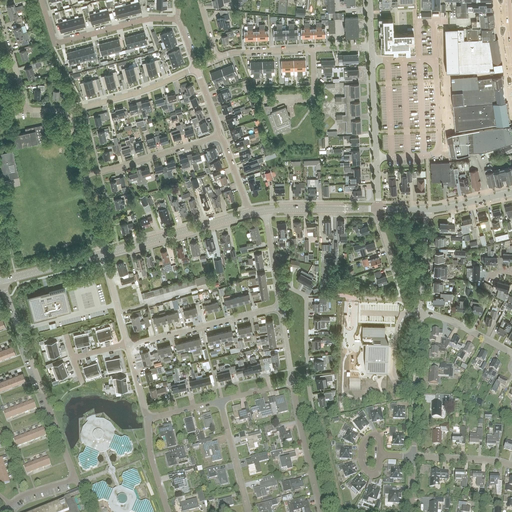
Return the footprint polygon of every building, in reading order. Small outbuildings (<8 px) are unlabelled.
[(327,0),(328,13),(335,13),(334,0),(327,0)] [(442,12),(442,5),(440,5),(439,0),(422,0),(423,10),(440,10),(440,12),(442,12)] [(461,12),(461,6),(456,6),(456,1),(459,0),(458,0),(451,0),(452,9),(452,12),(456,12),(461,12)] [(461,0),(461,6),(461,12),(468,12),(468,2),(485,2),(492,1),(491,0),(461,0)] [(131,4),(127,5),(129,15),(135,13),(132,1),(130,2),(131,4)] [(134,1),(132,1),(135,13),(141,11),(141,12),(142,12),(139,2),(135,3),(134,1)] [(468,2),(468,12),(492,12),(492,11),(492,4),(492,3),(492,1),(485,2),(468,2)] [(21,9),(24,8),(23,5),(20,6),(15,7),(14,4),(7,6),(8,13),(21,9)] [(119,7),(114,8),(117,18),(123,16),(120,4),(118,5),(119,7)] [(122,4),(120,4),(123,16),(129,15),(127,5),(123,6),(122,4)] [(17,13),(22,12),(21,9),(8,13),(10,19),(15,18),(16,23),(22,21),(21,16),(18,17),(17,13)] [(100,12),(96,13),(98,23),(104,21),(101,9),(99,10),(100,12)] [(103,9),(101,9),(104,21),(110,19),(110,20),(111,20),(108,10),(103,11),(103,9)] [(94,13),(89,15),(92,25),(92,24),(98,23),(96,13),(95,11),(93,11),(94,13)] [(221,15),(221,18),(217,19),(219,26),(222,25),(223,30),(231,28),(229,23),(225,24),(224,20),(229,18),(228,14),(227,13),(221,15)] [(472,29),(485,28),(485,26),(494,25),(493,14),(493,13),(476,15),(476,21),(471,21),(472,29)] [(78,15),(76,16),(79,28),(85,26),(85,27),(86,26),(83,16),(78,17),(78,15)] [(75,18),(71,19),(73,29),(79,28),(76,16),(74,16),(75,18)] [(346,38),(359,37),(358,17),(345,18),(345,26),(344,26),(344,29),(345,29),(346,38)] [(63,21),(58,23),(61,33),(61,32),(67,31),(64,19),(62,20),(63,21)] [(66,19),(64,19),(67,31),(73,29),(71,19),(66,21),(66,19)] [(380,52),(414,53),(413,33),(393,34),(392,19),(380,20),(381,42),(380,42),(380,52)] [(15,35),(23,33),(27,31),(25,25),(24,26),(22,21),(16,23),(18,27),(13,29),(15,35)] [(467,41),(489,40),(495,39),(493,28),(485,28),(472,29),(466,29),(467,41)] [(226,36),(222,37),(224,44),(229,43),(228,38),(234,36),(232,30),(226,32),(226,36)] [(498,38),(495,39),(489,40),(467,41),(465,41),(464,30),(448,30),(450,73),(472,72),(503,71),(498,38)] [(162,42),(163,42),(163,41),(175,37),(172,31),(168,32),(167,32),(167,33),(160,35),(162,42)] [(21,46),(29,43),(28,39),(28,35),(27,32),(15,35),(17,42),(20,41),(21,46)] [(144,32),(138,34),(141,46),(149,44),(148,39),(146,39),(146,37),(144,32)] [(131,36),(134,47),(141,46),(138,34),(131,36)] [(131,36),(124,37),(128,49),(134,47),(131,36)] [(175,37),(163,41),(163,42),(166,48),(177,44),(175,37)] [(112,41),(115,52),(122,51),(119,39),(112,41)] [(112,41),(105,42),(109,54),(115,52),(112,41)] [(99,44),(102,56),(109,54),(105,42),(99,44)] [(26,53),(32,51),(30,46),(24,47),(25,51),(20,52),(23,60),(28,59),(26,53)] [(86,48),(90,59),(89,59),(89,60),(96,59),(93,46),(86,48)] [(86,48),(80,49),(83,61),(89,59),(90,59),(86,48)] [(80,49),(73,51),(76,63),(83,61),(80,49)] [(179,50),(168,54),(170,60),(182,56),(179,50)] [(73,51),(67,53),(68,57),(68,58),(69,60),(67,60),(68,65),(76,63),(73,51)] [(356,54),(338,55),(339,61),(343,61),(343,64),(351,64),(351,63),(358,63),(357,56),(356,56),(356,54)] [(184,63),(182,56),(170,60),(173,67),(179,65),(180,65),(180,64),(184,63)] [(157,60),(150,62),(153,75),(154,74),(158,73),(157,72),(161,71),(157,60)] [(42,66),(40,62),(29,65),(30,68),(25,69),(28,79),(35,77),(32,69),(42,66)] [(153,75),(150,62),(142,64),(145,75),(149,75),(153,74),(153,75)] [(233,64),(227,67),(231,77),(234,75),(236,80),(239,79),(237,74),(233,64)] [(129,68),(133,81),(137,80),(137,79),(140,78),(137,66),(129,68)] [(129,68),(129,67),(121,69),(125,82),(128,81),(128,82),(132,81),(133,81),(129,68)] [(221,69),(225,79),(227,84),(230,83),(228,78),(231,77),(227,67),(221,69)] [(227,84),(225,79),(221,69),(216,71),(220,81),(223,80),(225,85),(227,84)] [(352,76),(358,76),(358,69),(347,70),(347,73),(344,73),(344,80),(352,80),(352,76)] [(210,73),(214,83),(216,88),(218,87),(216,82),(220,81),(216,71),(210,73)] [(108,74),(108,75),(109,75),(112,88),(112,87),(116,86),(116,85),(119,84),(116,72),(108,74)] [(112,88),(109,75),(108,75),(101,77),(104,88),(107,88),(108,88),(112,87),(112,88)] [(476,76),(451,78),(451,88),(453,107),(481,105),(505,102),(505,100),(503,88),(503,87),(479,91),(478,80),(477,76),(476,76)] [(480,79),(478,80),(479,91),(503,87),(502,80),(503,80),(503,79),(503,78),(503,77),(502,77),(501,77),(501,76),(500,76),(499,76),(498,76),(498,77),(495,77),(494,77),(494,76),(493,77),(492,77),(487,78),(486,78),(485,78),(485,79),(483,79),(482,78),(481,78),(481,79),(480,79)] [(95,79),(88,81),(91,94),(92,94),(96,93),(95,92),(99,91),(95,79)] [(88,81),(80,83),(83,95),(87,94),(87,95),(91,94),(88,81)] [(184,99),(192,96),(191,93),(194,92),(193,88),(194,88),(193,85),(192,86),(191,85),(188,86),(187,84),(186,83),(180,85),(182,90),(186,88),(187,91),(185,92),(185,94),(183,95),(184,99)] [(344,97),(335,97),(335,104),(345,103),(345,114),(336,115),(336,122),(346,121),(346,133),(356,132),(361,132),(360,120),(355,120),(354,114),(360,114),(359,102),(354,102),(354,97),(359,96),(359,84),(354,84),(344,85),(344,97)] [(44,91),(44,86),(38,86),(38,90),(34,90),(34,98),(40,98),(41,91),(44,91)] [(228,87),(222,89),(220,90),(221,93),(217,94),(218,97),(217,97),(218,101),(220,101),(220,102),(232,97),(228,87)] [(59,96),(66,94),(65,89),(56,88),(56,91),(54,91),(53,99),(59,99),(59,96)] [(166,100),(168,108),(169,111),(173,110),(172,104),(171,101),(177,100),(175,94),(174,94),(174,93),(172,94),(172,95),(168,96),(169,99),(166,100)] [(192,96),(184,99),(180,100),(181,103),(183,102),(183,104),(188,102),(191,101),(193,106),(199,104),(199,103),(198,101),(197,101),(196,97),(193,98),(192,96)] [(168,108),(166,100),(164,100),(163,97),(159,98),(158,97),(156,98),(156,99),(155,99),(157,105),(160,104),(161,108),(162,108),(163,110),(168,108)] [(146,113),(152,112),(149,101),(148,101),(148,100),(145,101),(145,102),(142,103),(142,106),(140,107),(141,112),(143,119),(148,118),(146,113)] [(481,105),(453,107),(455,131),(458,131),(494,125),(511,123),(510,122),(507,102),(505,102),(481,105)] [(233,110),(230,103),(221,106),(223,110),(222,110),(223,114),(233,110)] [(131,115),(141,112),(140,107),(137,107),(136,104),(133,105),(132,104),(130,105),(130,106),(129,106),(131,112),(130,112),(131,115)] [(122,108),(122,107),(119,108),(115,109),(116,111),(111,113),(113,121),(125,118),(123,107),(122,108)] [(289,115),(288,115),(285,107),(271,112),(271,114),(267,115),(275,135),(292,128),(290,123),(291,123),(290,119),(291,118),(289,115)] [(196,122),(201,120),(200,118),(203,117),(202,113),(203,113),(202,110),(201,111),(201,110),(195,112),(197,117),(191,119),(193,124),(195,123),(196,122)] [(242,114),(241,111),(234,113),(235,116),(232,117),(233,118),(226,120),(229,127),(235,125),(237,124),(238,123),(236,118),(238,118),(237,115),(242,114)] [(99,117),(95,118),(96,126),(102,124),(101,121),(105,120),(109,119),(107,112),(98,115),(99,117)] [(201,120),(196,122),(195,123),(197,127),(200,126),(202,131),(208,129),(208,128),(208,126),(207,126),(205,122),(202,123),(201,120)] [(181,126),(183,134),(186,133),(187,136),(191,135),(191,136),(194,135),(193,134),(194,134),(191,124),(185,126),(185,123),(180,125),(181,126)] [(450,136),(448,137),(451,152),(451,156),(458,157),(460,157),(469,155),(468,153),(484,152),(510,144),(511,143),(511,123),(511,124),(503,126),(503,128),(503,127),(467,132),(455,134),(450,136)] [(16,148),(45,141),(42,125),(25,129),(26,133),(14,135),(16,148)] [(181,135),(183,134),(181,126),(180,125),(176,126),(177,130),(171,132),(172,135),(173,134),(174,140),(175,140),(175,141),(178,140),(178,139),(181,138),(181,135)] [(105,133),(109,132),(108,128),(104,129),(104,131),(98,133),(100,142),(107,141),(105,133)] [(233,139),(238,137),(238,136),(243,135),(240,128),(236,130),(235,129),(230,131),(233,139)] [(259,132),(248,136),(250,141),(256,139),(255,137),(260,135),(259,132)] [(130,137),(129,135),(128,135),(129,139),(132,149),(135,149),(136,152),(140,151),(143,151),(143,150),(143,149),(140,140),(135,142),(134,137),(133,137),(130,137)] [(156,136),(158,142),(161,141),(162,144),(165,143),(166,144),(168,143),(168,142),(169,142),(167,136),(161,137),(161,135),(156,136)] [(153,148),(152,147),(156,146),(155,143),(158,142),(156,136),(146,139),(149,148),(150,147),(150,148),(153,148)] [(351,138),(350,136),(344,136),(344,139),(347,139),(347,142),(351,142),(351,145),(352,145),(354,145),(355,144),(359,144),(359,138),(351,138)] [(130,150),(132,149),(129,139),(125,141),(126,145),(121,146),(121,143),(118,144),(119,150),(122,149),(123,155),(124,155),(125,156),(127,155),(127,154),(131,153),(130,150)] [(249,142),(248,139),(242,141),(242,140),(235,143),(237,149),(241,148),(242,150),(245,149),(243,144),(249,142)] [(264,143),(261,144),(263,148),(264,151),(265,154),(270,152),(266,142),(264,143)] [(121,155),(120,152),(118,144),(112,145),(114,152),(117,154),(118,156),(121,155)] [(511,150),(511,148),(510,145),(503,148),(503,147),(500,148),(484,152),(485,154),(484,154),(487,159),(490,158),(487,154),(499,150),(499,151),(504,149),(506,153),(511,150)] [(208,156),(210,160),(216,158),(215,156),(217,155),(216,151),(217,151),(216,148),(215,149),(214,148),(209,150),(211,155),(208,156)] [(242,151),(241,151),(242,155),(239,156),(241,161),(248,159),(250,158),(251,157),(250,154),(251,154),(249,148),(245,149),(242,150),(242,151)] [(112,151),(109,152),(109,150),(106,151),(107,152),(103,153),(103,156),(102,156),(103,161),(111,159),(110,156),(113,155),(112,151)] [(4,181),(18,178),(17,171),(13,151),(0,153),(0,164),(2,174),(4,181)] [(264,156),(266,160),(276,156),(274,152),(264,156)] [(191,159),(192,165),(194,170),(198,169),(196,164),(196,161),(201,159),(200,155),(199,153),(198,153),(196,153),(196,154),(192,155),(193,158),(191,159)] [(182,168),(192,165),(191,159),(188,160),(187,157),(183,158),(183,157),(180,158),(180,159),(182,168)] [(249,165),(243,167),(245,173),(253,170),(258,168),(259,167),(257,163),(263,161),(261,157),(248,162),(249,165)] [(216,158),(210,160),(206,162),(208,167),(214,165),(216,169),(222,167),(223,166),(221,163),(220,164),(219,160),(217,161),(216,158)] [(165,167),(167,172),(169,178),(173,177),(170,168),(176,167),(174,161),(173,161),(173,160),(171,161),(171,162),(167,163),(168,166),(165,167)] [(453,167),(450,168),(449,162),(430,163),(431,172),(432,172),(432,173),(431,173),(432,182),(442,181),(442,183),(441,183),(441,185),(443,185),(443,184),(447,184),(447,185),(449,186),(455,186),(453,167)] [(167,172),(165,167),(162,168),(162,165),(158,166),(157,165),(155,166),(155,167),(154,167),(156,173),(161,171),(162,174),(167,172)] [(511,166),(493,172),(491,169),(485,170),(488,184),(490,183),(491,185),(495,184),(496,186),(501,184),(501,182),(503,182),(502,180),(505,179),(506,181),(508,181),(509,183),(511,181),(511,166)] [(354,172),(354,175),(360,175),(360,169),(351,169),(351,167),(344,167),(344,172),(351,172),(351,173),(354,172)] [(140,175),(143,183),(146,182),(147,182),(145,176),(151,175),(149,168),(148,169),(148,168),(145,169),(145,170),(141,171),(142,174),(140,175)] [(474,190),(480,189),(479,186),(480,185),(480,181),(480,179),(479,179),(478,170),(470,172),(472,181),(471,182),(472,187),(474,187),(474,190)] [(222,176),(220,171),(212,174),(215,181),(217,180),(220,179),(222,185),(228,182),(227,182),(228,181),(227,179),(226,179),(225,175),(222,176)] [(143,183),(140,175),(137,175),(136,172),(133,173),(132,172),(129,173),(130,174),(129,175),(130,177),(127,177),(128,182),(131,181),(137,179),(138,185),(143,183)] [(361,181),(360,175),(354,175),(348,175),(348,184),(356,184),(356,181),(361,181)] [(123,177),(113,179),(114,182),(110,183),(112,190),(117,189),(116,185),(121,184),(121,186),(125,185),(123,177)] [(199,184),(197,177),(190,180),(193,188),(199,186),(199,184)] [(396,186),(395,180),(395,177),(388,177),(388,187),(390,187),(390,195),(396,194),(396,186)] [(410,194),(410,187),(407,187),(407,178),(402,178),(402,185),(401,185),(401,193),(406,193),(406,194),(410,194)] [(467,186),(469,185),(468,178),(459,179),(461,190),(462,190),(463,192),(468,191),(467,186)] [(255,185),(254,179),(248,181),(252,196),(258,194),(257,191),(261,190),(259,184),(255,185)] [(424,180),(420,180),(417,181),(418,187),(415,187),(416,193),(421,193),(421,194),(423,194),(423,193),(424,193),(424,180)] [(299,184),(293,184),(293,189),(293,194),(300,194),(300,189),(304,189),(304,183),(299,183),(299,184)] [(307,183),(307,189),(309,189),(309,194),(309,195),(313,195),(313,194),(316,194),(316,189),(318,189),(318,184),(318,183),(307,183)] [(275,195),(284,194),(284,184),(275,184),(275,195)] [(358,185),(345,186),(345,191),(353,190),(353,193),(352,194),(353,196),(354,196),(362,196),(361,190),(358,190),(358,185)] [(234,200),(231,190),(223,193),(224,197),(226,196),(228,202),(234,200)] [(220,201),(219,195),(215,196),(215,194),(214,194),(213,194),(213,191),(208,193),(209,197),(211,197),(212,202),(213,202),(215,207),(221,205),(219,201),(220,201)] [(132,200),(130,193),(126,194),(126,195),(124,195),(119,196),(119,199),(114,200),(115,205),(114,205),(115,208),(116,208),(124,206),(123,203),(125,203),(124,199),(127,198),(128,201),(132,200)] [(192,201),(191,200),(189,193),(183,195),(185,200),(188,199),(188,202),(190,206),(189,206),(190,209),(191,209),(192,213),(197,212),(196,209),(197,208),(196,204),(195,204),(194,200),(192,201)] [(184,203),(179,205),(177,200),(175,200),(173,201),(170,194),(167,195),(171,206),(172,205),(174,211),(178,210),(180,217),(188,214),(184,203)] [(209,205),(208,203),(209,203),(208,200),(207,200),(205,194),(200,196),(202,202),(201,202),(202,206),(203,206),(204,210),(208,208),(207,206),(209,205)] [(144,196),(139,198),(143,207),(148,204),(144,196)] [(159,211),(162,222),(170,220),(167,208),(166,208),(164,202),(160,203),(162,210),(159,211)] [(501,215),(500,210),(492,212),(495,222),(492,223),(494,229),(500,227),(499,221),(498,221),(497,219),(501,218),(500,216),(501,215)] [(487,220),(486,215),(478,217),(480,225),(485,224),(486,231),(491,230),(488,220),(487,220)] [(151,216),(148,217),(148,219),(141,221),(143,228),(144,227),(144,228),(147,227),(147,226),(150,225),(150,223),(153,222),(151,216)] [(469,227),(471,227),(471,229),(474,229),(472,222),(471,222),(470,219),(462,221),(464,226),(462,226),(464,234),(470,232),(469,227)] [(324,221),(324,233),(327,232),(327,237),(333,237),(333,233),(331,233),(331,221),(324,221)] [(344,232),(344,229),(344,221),(337,221),(337,233),(340,233),(341,242),(345,242),(345,244),(347,244),(347,236),(346,232),(344,232)] [(301,230),(300,222),(293,223),(294,231),(297,231),(297,237),(302,237),(302,230),(301,230)] [(307,232),(313,231),(313,236),(318,236),(317,226),(315,227),(315,222),(311,223),(310,222),(307,222),(307,232)] [(129,229),(133,228),(132,223),(127,225),(127,224),(120,226),(122,233),(129,232),(129,229)] [(451,233),(451,231),(454,231),(455,225),(448,225),(448,224),(440,223),(439,230),(448,230),(448,233),(451,233)] [(285,230),(286,230),(285,224),(278,224),(278,231),(279,231),(279,234),(278,234),(279,239),(286,239),(286,234),(285,230)] [(261,243),(257,226),(249,228),(250,233),(247,234),(247,235),(247,237),(248,237),(251,236),(251,238),(255,237),(257,244),(261,243)] [(356,232),(357,236),(369,232),(367,226),(359,229),(358,229),(357,226),(352,227),(353,230),(355,229),(356,232)] [(231,259),(236,258),(235,250),(232,250),(230,237),(228,237),(228,234),(222,235),(222,240),(220,240),(221,245),(223,245),(224,249),(223,249),(224,252),(227,252),(227,250),(229,249),(231,259)] [(508,234),(495,237),(496,242),(509,239),(508,234)] [(446,238),(441,238),(441,237),(435,237),(435,241),(434,241),(434,245),(435,245),(446,246),(446,238)] [(207,251),(215,248),(213,238),(205,240),(207,251)] [(363,243),(353,247),(355,253),(360,251),(362,256),(367,254),(365,249),(367,248),(368,250),(376,248),(374,242),(366,245),(364,246),(363,243)] [(192,256),(200,254),(198,245),(197,245),(197,243),(190,244),(192,256)] [(490,264),(491,251),(491,245),(488,246),(487,257),(484,257),(482,257),(481,262),(484,262),(484,264),(490,264)] [(183,263),(186,263),(189,262),(187,257),(184,258),(182,247),(176,248),(178,257),(183,256),(183,258),(182,258),(183,263)] [(168,256),(166,251),(161,253),(162,258),(163,263),(164,264),(163,264),(166,272),(172,270),(171,263),(169,263),(169,261),(170,261),(168,256)] [(223,264),(221,253),(220,253),(213,254),(216,272),(224,271),(222,264),(223,264)] [(435,254),(434,262),(445,262),(445,258),(443,257),(443,254),(441,254),(435,254)] [(372,267),(381,264),(379,257),(370,260),(368,261),(367,258),(362,260),(364,267),(369,265),(369,264),(371,263),(372,267)] [(147,275),(143,261),(142,261),(142,258),(137,259),(138,263),(136,263),(138,270),(141,269),(142,276),(147,275)] [(467,272),(480,272),(480,265),(476,265),(477,262),(472,262),(472,268),(467,268),(467,272)] [(119,276),(128,273),(126,265),(124,266),(123,263),(116,265),(119,276)] [(446,279),(447,273),(440,273),(440,267),(434,266),(434,275),(440,275),(440,278),(446,279)] [(303,283),(308,274),(308,273),(306,276),(304,275),(306,273),(303,271),(301,274),(301,273),(297,280),(301,283),(301,282),(303,283)] [(380,271),(375,273),(379,285),(387,282),(385,276),(382,277),(380,271)] [(479,278),(480,272),(467,272),(467,276),(470,276),(470,274),(473,274),(473,281),(478,281),(478,278),(479,278)] [(308,274),(303,283),(303,284),(304,285),(303,286),(310,290),(313,285),(310,283),(312,279),(313,276),(308,274)] [(133,276),(129,277),(120,280),(122,285),(130,283),(135,281),(133,276)] [(499,298),(503,283),(497,281),(497,282),(494,281),(493,286),(496,287),(496,288),(499,289),(496,296),(499,298)] [(503,283),(499,298),(504,300),(506,294),(505,293),(504,293),(504,290),(507,291),(509,285),(503,283)] [(45,293),(28,297),(34,320),(71,311),(66,289),(73,288),(73,287),(45,294),(45,293)] [(242,296),(244,302),(246,302),(246,303),(250,302),(248,292),(245,293),(245,295),(242,296)] [(443,294),(443,298),(438,298),(438,299),(435,299),(435,305),(446,306),(447,302),(450,302),(451,300),(454,300),(454,296),(457,296),(457,294),(455,294),(443,294)] [(320,303),(314,303),(314,306),(313,306),(313,311),(320,311),(320,310),(324,310),(326,310),(326,305),(326,298),(320,298),(320,303)] [(464,305),(465,298),(459,298),(458,305),(456,305),(456,310),(464,311),(464,305)] [(481,314),(483,307),(478,306),(479,303),(471,301),(470,306),(473,307),(472,311),(481,314)] [(212,303),(213,310),(215,310),(216,311),(220,310),(218,302),(212,303)] [(189,316),(191,316),(190,309),(189,305),(183,306),(183,307),(184,310),(183,310),(185,318),(189,317),(189,316)] [(196,307),(190,309),(191,316),(193,315),(193,316),(198,315),(196,307)] [(495,319),(497,311),(491,310),(491,312),(488,311),(485,324),(490,325),(492,319),(495,319)] [(132,320),(133,324),(140,322),(140,320),(141,319),(140,315),(141,315),(140,312),(134,314),(134,317),(131,318),(131,319),(131,321),(132,320)] [(172,313),(173,320),(175,320),(176,321),(180,320),(178,312),(172,313)] [(330,318),(324,318),(320,318),(320,319),(314,319),(314,328),(320,328),(320,327),(324,327),(324,321),(330,321),(330,318)] [(144,321),(140,322),(133,324),(134,330),(138,329),(138,331),(142,330),(141,328),(142,328),(141,324),(145,323),(146,327),(150,326),(149,319),(144,321)] [(259,330),(274,327),(273,321),(266,322),(266,325),(259,326),(258,324),(254,325),(254,330),(259,329),(259,330)] [(509,331),(511,325),(506,322),(503,328),(500,326),(497,332),(497,333),(500,335),(500,334),(504,336),(507,330),(509,331)] [(103,328),(106,340),(113,338),(109,326),(103,328)] [(244,327),(246,335),(252,333),(250,326),(244,327)] [(240,336),(246,335),(244,327),(238,329),(240,336)] [(385,327),(362,327),(362,344),(365,344),(365,363),(366,363),(366,373),(387,373),(388,343),(384,343),(385,327)] [(99,342),(106,340),(103,328),(96,330),(99,342)] [(438,334),(442,334),(442,330),(438,330),(433,330),(433,334),(431,334),(430,340),(435,341),(436,337),(438,337),(438,334)] [(81,334),(83,346),(90,345),(88,332),(81,334)] [(261,341),(275,339),(275,333),(268,334),(268,337),(265,338),(260,339),(261,341)] [(76,348),(83,346),(81,334),(74,336),(76,348)] [(216,345),(215,342),(213,335),(207,336),(209,344),(212,343),(213,346),(216,345)] [(315,340),(315,343),(313,343),(313,350),(318,350),(318,348),(321,348),(321,342),(322,342),(322,343),(333,343),(333,337),(322,337),(322,340),(315,340)] [(460,351),(460,349),(462,346),(458,344),(460,340),(457,338),(456,337),(455,338),(455,337),(453,340),(448,340),(445,345),(446,349),(450,342),(452,343),(451,344),(456,347),(455,348),(460,351)] [(195,347),(196,350),(197,355),(201,354),(199,349),(199,346),(201,346),(199,338),(193,340),(195,347)] [(44,345),(46,351),(58,348),(57,341),(44,345)] [(177,352),(183,350),(182,343),(175,344),(177,352)] [(441,345),(439,344),(439,345),(432,344),(432,348),(432,351),(429,350),(429,358),(434,358),(434,355),(437,355),(437,352),(446,352),(446,349),(445,345),(441,345)] [(460,349),(460,351),(456,357),(462,360),(466,353),(469,355),(470,354),(471,354),(471,352),(473,348),(468,344),(464,351),(460,349)] [(7,348),(11,358),(10,356),(16,354),(16,356),(17,356),(13,346),(8,348),(7,345),(5,346),(6,349),(7,348)] [(164,347),(166,355),(172,353),(170,345),(164,347)] [(7,348),(6,349),(2,350),(1,347),(0,347),(0,350),(0,351),(1,350),(5,360),(4,358),(10,356),(10,358),(11,358),(7,348)] [(160,356),(166,355),(164,347),(158,349),(160,356)] [(58,348),(46,351),(48,358),(60,355),(58,348)] [(264,361),(279,359),(278,353),(275,353),(274,349),(265,351),(265,355),(271,354),(271,357),(264,358),(264,361)] [(142,359),(149,357),(149,355),(150,355),(149,351),(141,353),(141,354),(140,354),(141,356),(142,359)] [(252,357),(255,371),(262,370),(260,365),(264,365),(262,359),(259,359),(260,363),(257,364),(256,360),(254,356),(253,356),(252,352),(251,352),(252,357)] [(485,361),(486,360),(485,359),(487,355),(482,352),(477,361),(474,359),(471,363),(474,365),(474,364),(477,365),(481,367),(480,369),(483,371),(486,364),(483,362),(484,362),(485,361)] [(154,360),(153,356),(149,357),(142,359),(144,366),(147,365),(148,366),(151,365),(151,364),(151,361),(154,360)] [(319,357),(319,358),(317,358),(317,361),(315,361),(315,369),(320,369),(324,369),(324,363),(325,363),(326,357),(319,357)] [(120,358),(112,359),(115,372),(122,370),(120,358)] [(108,373),(115,372),(112,359),(105,361),(108,373)] [(249,373),(248,366),(245,367),(243,359),(240,360),(243,374),(249,373)] [(279,359),(264,361),(266,370),(270,369),(269,363),(272,362),(273,366),(280,365),(279,359)] [(237,376),(243,374),(240,360),(237,360),(239,368),(236,369),(235,366),(230,367),(232,373),(236,372),(237,376)] [(51,366),(54,373),(66,369),(63,362),(53,366),(51,366)] [(484,370),(482,376),(486,378),(488,375),(495,379),(497,374),(495,372),(496,371),(496,372),(500,365),(499,364),(497,363),(494,362),(492,365),(491,364),(489,368),(490,368),(491,369),(489,372),(484,370)] [(97,363),(90,365),(93,377),(101,375),(97,363)] [(191,387),(198,386),(195,373),(194,373),(192,364),(190,364),(192,369),(190,369),(193,380),(189,381),(191,387)] [(87,379),(93,377),(90,365),(83,367),(87,379)] [(219,380),(225,379),(221,365),(219,366),(220,371),(217,372),(216,369),(213,370),(214,375),(217,374),(219,380)] [(232,373),(230,367),(225,368),(224,365),(221,365),(225,379),(231,378),(230,374),(232,373)] [(430,369),(429,383),(438,384),(438,379),(437,379),(437,376),(448,377),(448,378),(452,379),(453,378),(453,369),(452,369),(452,365),(445,365),(445,369),(446,369),(446,370),(438,370),(438,369),(430,368),(430,369)] [(159,373),(163,372),(161,366),(150,369),(151,372),(145,373),(147,381),(153,379),(152,374),(158,372),(159,373)] [(66,369),(54,373),(56,380),(57,380),(68,375),(66,369)] [(203,377),(204,384),(211,382),(209,376),(206,377),(205,374),(204,371),(201,371),(203,377)] [(17,375),(21,385),(20,383),(26,381),(26,383),(27,382),(23,373),(18,375),(17,372),(15,373),(16,376),(17,375)] [(198,386),(204,384),(203,377),(199,378),(197,372),(195,373),(198,386)] [(173,392),(180,390),(176,378),(175,374),(175,373),(172,374),(175,384),(171,385),(173,392)] [(179,373),(175,374),(176,378),(180,390),(186,389),(185,385),(188,384),(186,378),(183,379),(180,380),(179,377),(179,373)] [(17,375),(16,376),(13,377),(11,374),(9,375),(10,378),(11,378),(15,387),(15,385),(20,383),(20,385),(21,385),(17,375)] [(321,379),(315,380),(317,388),(327,386),(326,381),(332,380),(331,375),(321,376),(321,379)] [(11,378),(10,378),(7,379),(6,376),(3,377),(4,380),(5,380),(8,388),(14,386),(14,387),(15,387),(11,378)] [(115,386),(127,384),(126,377),(112,379),(113,386),(115,386)] [(496,381),(491,390),(496,393),(500,385),(504,387),(508,380),(504,378),(503,380),(500,378),(498,382),(496,381)] [(5,380),(4,380),(1,382),(0,379),(0,383),(3,392),(3,391),(3,390),(8,388),(8,390),(9,389),(8,388),(5,380)] [(127,384),(115,386),(116,393),(128,391),(127,384)] [(160,389),(156,391),(156,388),(150,389),(152,398),(158,396),(158,395),(167,393),(165,388),(160,389)] [(331,392),(324,393),(324,396),(319,397),(319,401),(318,402),(318,405),(326,404),(325,399),(329,398),(329,400),(332,399),(331,395),(335,395),(334,392),(335,392),(335,391),(331,392)] [(275,397),(271,398),(268,399),(270,404),(276,403),(277,408),(278,407),(280,413),(287,411),(284,396),(275,398),(275,397)] [(432,409),(432,417),(440,417),(441,407),(449,407),(449,396),(443,396),(442,404),(432,403),(432,409)] [(22,401),(21,399),(19,400),(20,405),(21,404),(25,414),(25,412),(30,410),(31,412),(27,402),(26,403),(22,404),(21,401),(22,401)] [(27,402),(31,412),(31,410),(36,408),(37,410),(37,409),(33,400),(28,402),(27,399),(25,400),(26,403),(27,402)] [(271,414),(270,410),(265,411),(263,400),(255,402),(257,407),(251,408),(251,410),(249,410),(250,414),(250,416),(253,415),(253,412),(258,411),(258,413),(261,413),(262,417),(271,414)] [(21,404),(20,405),(17,406),(15,403),(13,404),(14,407),(16,407),(19,416),(19,415),(24,413),(25,414),(21,404)] [(16,407),(14,407),(11,409),(9,404),(7,405),(9,409),(10,409),(13,419),(14,418),(13,417),(18,415),(19,416),(16,407)] [(391,410),(393,411),(393,418),(404,419),(404,408),(397,408),(397,405),(391,404),(391,410)] [(10,409),(9,409),(5,411),(3,406),(1,407),(3,412),(4,412),(7,421),(8,421),(7,419),(12,417),(13,419),(10,409)] [(249,410),(246,411),(241,412),(240,406),(235,407),(235,410),(233,410),(235,419),(239,418),(240,422),(248,420),(249,423),(252,422),(250,416),(250,414),(249,410)] [(373,422),(383,420),(381,409),(373,411),(373,409),(367,410),(368,416),(371,415),(373,422)] [(360,431),(368,425),(364,419),(366,417),(362,412),(358,416),(359,418),(353,423),(360,431)] [(208,417),(207,414),(203,416),(206,429),(213,427),(211,416),(208,417)] [(111,511),(112,511),(153,511),(149,502),(146,501),(141,502),(136,500),(136,497),(135,494),(133,492),(135,487),(139,485),(141,482),(137,471),(133,470),(123,474),(121,478),(123,482),(121,487),(120,487),(119,487),(114,474),(115,473),(115,471),(115,470),(115,469),(114,468),(112,467),(106,452),(108,451),(110,450),(115,452),(117,456),(120,457),(125,456),(124,454),(126,453),(127,455),(131,453),(133,449),(131,445),(132,445),(131,442),(130,442),(128,438),(125,437),(121,438),(114,436),(114,433),(113,431),(115,430),(110,423),(103,420),(96,419),(95,416),(92,417),(89,418),(86,420),(88,422),(83,428),(80,436),(82,444),(84,443),(85,445),(86,447),(83,454),(79,455),(78,459),(79,463),(78,463),(80,466),(81,466),(82,470),(86,471),(90,470),(90,468),(92,467),(92,469),(97,467),(98,463),(97,459),(99,454),(101,454),(103,453),(109,468),(109,469),(108,470),(108,472),(109,473),(110,474),(111,474),(117,488),(114,489),(112,490),(108,489),(106,484),(103,482),(92,487),(91,490),(95,501),(99,502),(103,500),(108,502),(108,505),(110,508),(111,511)] [(194,442),(198,441),(201,441),(200,434),(199,434),(198,431),(195,432),(192,419),(184,420),(188,434),(192,433),(194,442)] [(174,428),(171,428),(170,424),(165,426),(165,428),(159,430),(161,438),(165,437),(168,449),(176,447),(172,431),(174,430),(174,428)] [(352,444),(357,435),(350,431),(352,428),(346,425),(343,430),(346,432),(343,439),(352,444)] [(448,433),(448,425),(440,425),(440,431),(434,431),(433,444),(441,444),(441,432),(448,433)] [(493,446),(496,446),(496,443),(499,443),(499,432),(502,432),(502,425),(494,425),(494,436),(493,436),(492,436),(487,435),(486,446),(488,446),(488,447),(489,447),(489,448),(490,448),(491,448),(492,448),(492,447),(493,447),(493,446)] [(37,430),(41,439),(41,437),(46,435),(47,437),(44,427),(39,429),(38,426),(35,427),(37,430)] [(264,427),(265,433),(266,437),(268,436),(267,433),(272,432),(271,426),(264,427)] [(453,436),(452,442),(456,442),(456,445),(461,445),(462,439),(465,439),(465,427),(460,427),(460,437),(453,436)] [(37,430),(33,431),(32,428),(29,429),(31,432),(32,432),(35,441),(35,440),(40,438),(41,439),(37,430)] [(284,428),(276,430),(277,433),(279,432),(281,444),(285,443),(285,441),(292,440),(290,432),(285,433),(284,428)] [(482,441),(482,429),(477,429),(477,435),(470,434),(469,444),(479,445),(479,441),(482,441)] [(32,432),(31,432),(27,433),(26,431),(23,431),(24,434),(26,434),(29,444),(29,442),(34,440),(35,441),(32,432)] [(396,431),(390,431),(389,437),(392,437),(392,445),(403,446),(403,435),(395,435),(396,431)] [(258,443),(257,440),(262,439),(260,432),(246,435),(245,432),(239,433),(241,441),(247,439),(248,442),(250,450),(255,449),(254,444),(258,443)] [(20,436),(19,437),(15,438),(13,433),(11,434),(13,439),(14,439),(17,448),(18,448),(17,446),(22,445),(23,446),(20,436)] [(20,433),(18,434),(19,437),(20,436),(23,446),(24,446),(23,444),(28,442),(29,444),(26,434),(24,434),(21,436),(20,433)] [(206,445),(205,440),(201,441),(198,441),(199,444),(201,444),(202,446),(203,446),(204,452),(209,451),(210,457),(212,463),(222,460),(217,442),(212,443),(206,445)] [(350,459),(351,449),(343,448),(344,445),(337,445),(336,451),(340,451),(340,459),(350,459)] [(176,454),(174,455),(173,454),(168,455),(169,458),(166,459),(169,467),(176,465),(175,459),(178,458),(179,460),(187,458),(183,446),(175,448),(176,454)] [(295,453),(283,455),(282,450),(270,453),(272,461),(276,460),(275,458),(279,457),(281,469),(286,468),(287,471),(293,469),(291,462),(290,462),(290,459),(296,458),(295,453)] [(259,463),(268,460),(266,453),(250,457),(251,460),(246,461),(249,474),(256,472),(256,474),(261,473),(259,463)] [(48,457),(47,457),(43,458),(42,455),(40,456),(41,459),(42,459),(45,468),(46,468),(45,467),(50,465),(51,466),(48,457)] [(42,459),(41,459),(37,460),(36,457),(34,458),(35,461),(36,461),(40,471),(40,470),(39,469),(44,467),(45,469),(45,468),(42,459)] [(30,463),(29,464),(25,465),(24,460),(21,461),(23,467),(24,466),(27,475),(28,475),(27,473),(32,471),(33,473),(34,473),(30,463)] [(36,461),(35,461),(31,463),(30,460),(28,461),(29,464),(30,463),(34,473),(33,471),(38,469),(39,471),(40,471),(36,461)] [(344,467),(343,464),(338,466),(340,471),(342,470),(345,478),(355,474),(351,464),(344,467)] [(388,465),(388,471),(390,471),(390,479),(401,479),(401,469),(394,468),(394,465),(388,465)] [(172,484),(173,487),(173,488),(174,488),(175,490),(183,488),(187,487),(185,479),(186,479),(184,472),(189,471),(197,469),(196,466),(188,469),(179,471),(180,473),(174,474),(175,475),(175,478),(175,481),(173,481),(173,483),(172,484)] [(225,469),(220,470),(219,466),(206,469),(209,479),(218,476),(220,486),(228,484),(225,469)] [(0,478),(8,476),(8,475),(6,471),(9,470),(9,468),(6,469),(6,470),(0,471),(0,478)] [(448,479),(448,472),(439,471),(431,470),(431,479),(430,478),(429,487),(435,487),(435,484),(439,484),(439,479),(448,479)] [(464,472),(455,471),(455,481),(461,481),(461,488),(462,489),(463,489),(466,489),(467,484),(467,477),(464,477),(464,472)] [(476,473),(476,472),(470,472),(470,478),(472,478),(472,479),(476,479),(476,485),(484,485),(484,479),(481,479),(482,474),(476,473)] [(8,476),(0,478),(2,484),(0,485),(10,482),(8,477),(11,476),(10,474),(8,475),(8,476)] [(498,476),(499,474),(495,474),(495,476),(490,476),(489,485),(496,485),(497,494),(501,495),(502,482),(499,481),(499,476),(498,476)] [(263,478),(264,483),(260,484),(260,487),(253,489),(254,494),(256,494),(257,499),(262,497),(262,498),(267,496),(265,489),(272,487),(277,486),(275,475),(263,478)] [(353,483),(350,481),(346,485),(351,489),(353,487),(358,493),(366,485),(358,477),(353,483)] [(300,487),(303,486),(302,479),(291,482),(291,480),(281,483),(284,492),(291,490),(291,491),(292,491),(292,492),(301,489),(300,487)] [(380,491),(370,487),(367,494),(364,493),(362,500),(367,502),(369,499),(376,501),(380,491)] [(384,488),(384,495),(388,495),(388,503),(400,504),(400,492),(391,492),(391,488),(384,488)] [(79,511),(74,498),(71,499),(69,495),(48,503),(50,507),(36,511),(79,511)] [(511,509),(511,501),(509,501),(510,497),(504,496),(503,503),(508,503),(507,509),(511,509)] [(182,511),(184,511),(199,508),(197,499),(186,502),(184,497),(177,499),(179,504),(180,504),(181,509),(180,509),(180,510),(182,510),(182,511)] [(221,509),(233,506),(231,498),(219,501),(221,509)] [(309,511),(307,502),(299,504),(297,499),(287,502),(289,511),(293,511),(301,509),(301,511),(309,511)] [(443,503),(444,499),(433,499),(433,503),(430,502),(429,511),(428,511),(427,511),(437,511),(438,503),(443,503)] [(278,505),(278,504),(277,500),(262,504),(263,507),(264,510),(259,511),(258,511),(271,511),(271,508),(272,508),(272,507),(278,505)]
